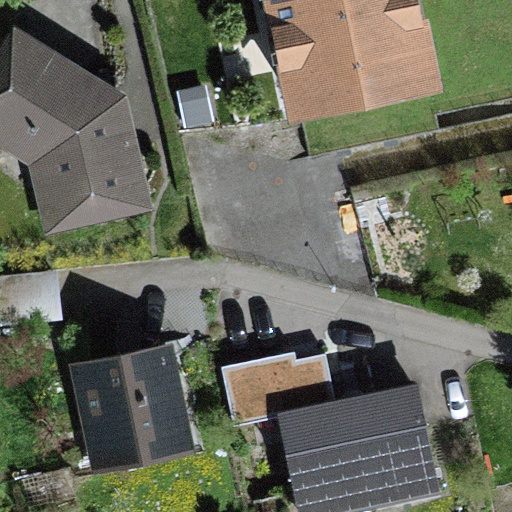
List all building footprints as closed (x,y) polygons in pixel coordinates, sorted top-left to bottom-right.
[(430,81),(412,0),(274,0),(298,109),(430,81)] [(0,66),(0,113),(32,133),(53,219),(139,198),(119,117),(101,106),(101,93),(16,41),(0,66)] [(52,269),(0,276),(0,296),(5,329),(60,321),(52,269)] [(163,347),(87,359),(103,462),(179,450),(163,347)] [(413,399),(285,421),(299,511),(346,511),(430,498),(413,399)]
